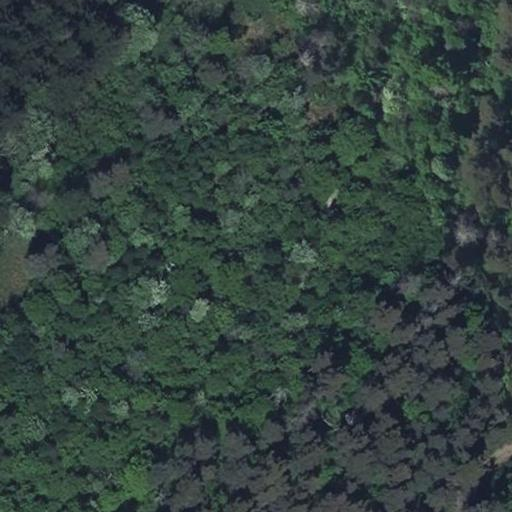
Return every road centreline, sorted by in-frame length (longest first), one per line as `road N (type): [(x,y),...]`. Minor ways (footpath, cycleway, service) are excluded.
road 1 (track): [(106,511),(252,334),(334,186)]
road 2 (track): [(295,511),(326,428),(334,186)]
road 3 (track): [(334,186),(383,84),(443,0)]
road 4 (track): [(406,511),(463,469),(511,449)]
